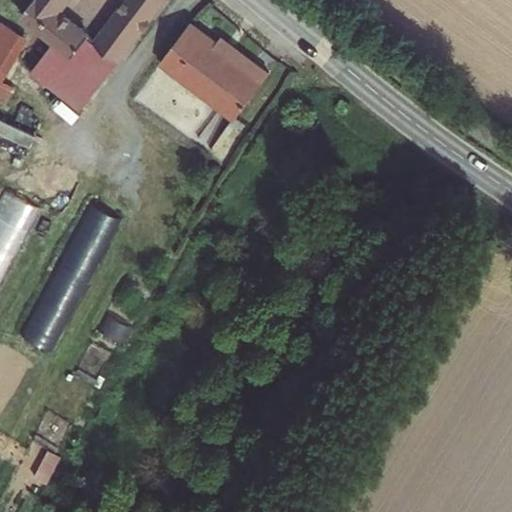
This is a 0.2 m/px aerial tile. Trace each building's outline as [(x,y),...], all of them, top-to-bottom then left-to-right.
[(28,0),(16,17),(68,59),(83,38),(84,37),(54,13),(63,0),(28,0)] [(125,0),(92,45),(114,61),(158,0),(125,0)] [(0,103),(36,50),(0,26),(0,103)] [(195,38),(182,27),(150,66),(221,125),(259,80),(245,69),(241,75),(208,49),(195,38)] [(83,38),(68,59),(46,88),(77,111),(114,61),(92,45),(83,38)] [(213,42),(208,49),(241,75),(245,69),(213,42)] [(0,195),(0,299),(41,202),(4,187),(0,195)] [(63,352),(126,215),(94,200),(31,338),(63,352)]
